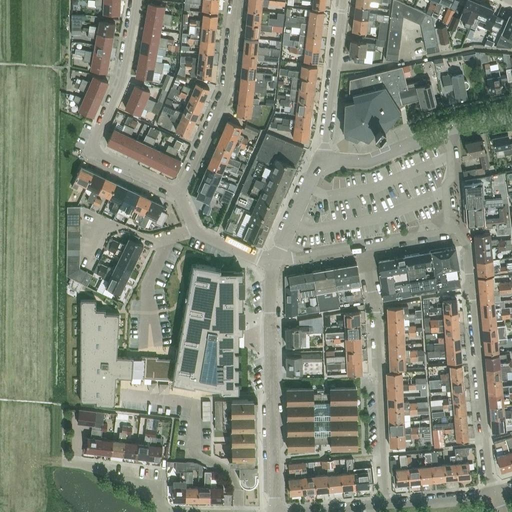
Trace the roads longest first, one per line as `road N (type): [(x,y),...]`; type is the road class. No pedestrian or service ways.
road 1 (residential): [(492,492),(466,245),(447,225)]
road 2 (residential): [(364,247),(376,314),(385,504)]
road 3 (residential): [(135,0),(121,81),(93,146),(177,194)]
road 4 (unclassified): [(274,511),(275,263)]
road 5 (residential): [(177,194),(224,87),(233,0)]
road 6 (residential): [(320,159),(342,0)]
road 7 (residential): [(275,263),(200,235),(177,194)]
road 8 (unclassified): [(440,132),(364,161),(320,159)]
road 9 (residential): [(57,462),(139,486),(164,511)]
